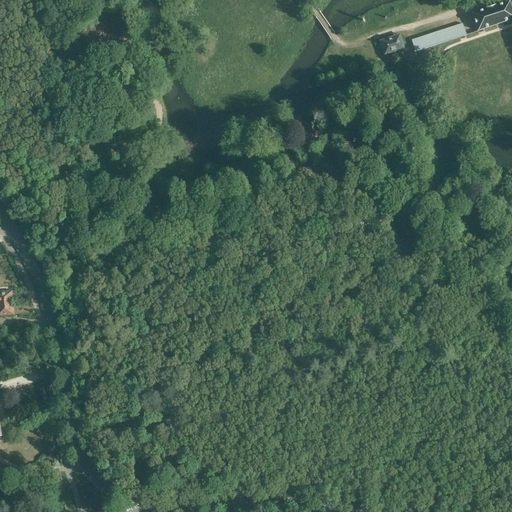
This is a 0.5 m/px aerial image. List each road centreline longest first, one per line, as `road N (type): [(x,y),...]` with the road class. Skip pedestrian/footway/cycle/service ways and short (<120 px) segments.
road 1 (tertiary): [(128,511),(82,463),(46,297),(0,212)]
road 2 (unknown): [(74,511),(30,296),(0,235)]
road 3 (tertiary): [(153,511),(225,500),(348,511)]
